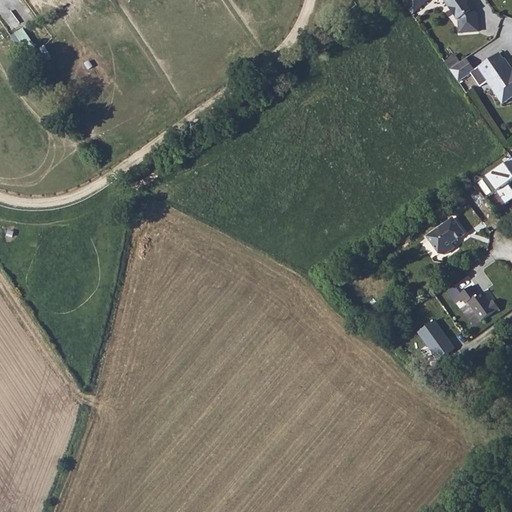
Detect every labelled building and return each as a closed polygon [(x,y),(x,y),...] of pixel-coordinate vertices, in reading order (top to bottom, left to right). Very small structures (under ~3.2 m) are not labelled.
[(402,0),(412,14),(430,0),(445,0),(462,21),(463,33),(482,30),(480,14),(476,9),(473,10),(469,5),(469,0),(402,0)] [(24,28),(14,34),(23,49),(33,42),(24,28)] [(511,70),(504,59),(495,65),(491,59),(473,71),(465,59),(450,70),(459,82),(469,75),(479,88),(486,83),(485,81),(491,77),(495,82),(491,85),(500,98),(507,92),(511,98),(511,97),(511,70)] [(511,158),(485,175),(505,204),(511,199),(511,188),(507,181),(511,177),(511,158)] [(427,236),(438,253),(445,254),(452,248),(453,247),(451,243),(464,233),(453,218),(427,236)] [(468,303),(482,321),(499,309),(493,301),(491,302),(482,291),(477,295),(471,287),(459,295),(466,304),(468,303)] [(417,330),(436,360),(453,348),(434,319),(417,330)]
